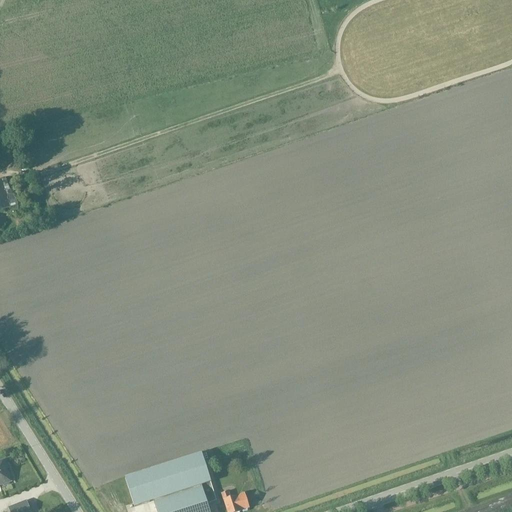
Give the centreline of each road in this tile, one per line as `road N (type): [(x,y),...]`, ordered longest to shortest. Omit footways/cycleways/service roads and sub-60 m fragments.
road 1 (track): [(340,71),(35,176),(0,175)]
road 2 (tertiary): [(343,511),(511,454)]
road 3 (unclassified): [(76,511),(0,388)]
